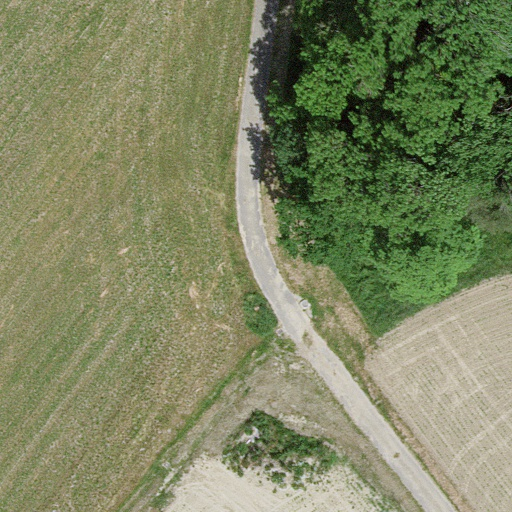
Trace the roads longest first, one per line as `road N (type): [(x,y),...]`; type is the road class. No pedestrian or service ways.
road 1 (track): [(116,511),(278,287),(330,262),(511,239)]
road 2 (track): [(263,0),(250,146),(253,226),(261,258),(336,376)]
